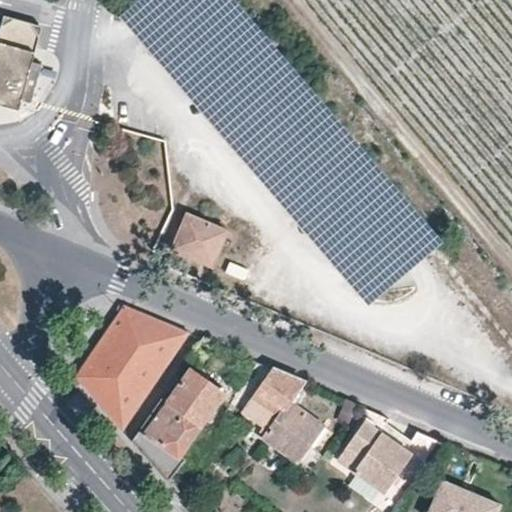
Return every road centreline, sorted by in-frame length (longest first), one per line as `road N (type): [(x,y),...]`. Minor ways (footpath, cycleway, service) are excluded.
road 1 (tertiary): [(57,249),(511,447)]
road 2 (track): [(292,0),(511,265)]
road 3 (tertiary): [(8,369),(133,511)]
road 4 (residential): [(8,369),(37,331),(57,249)]
